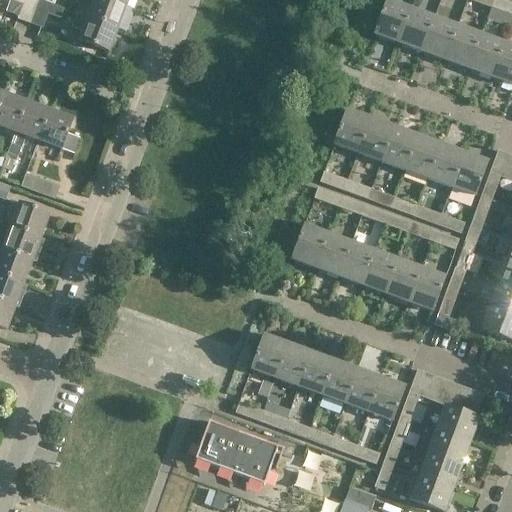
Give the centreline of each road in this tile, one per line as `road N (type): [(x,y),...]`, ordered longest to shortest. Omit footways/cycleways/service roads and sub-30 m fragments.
road 1 (residential): [(45,379),(142,109)]
road 2 (residential): [(142,109),(0,55)]
road 3 (residential): [(0,508),(45,379)]
